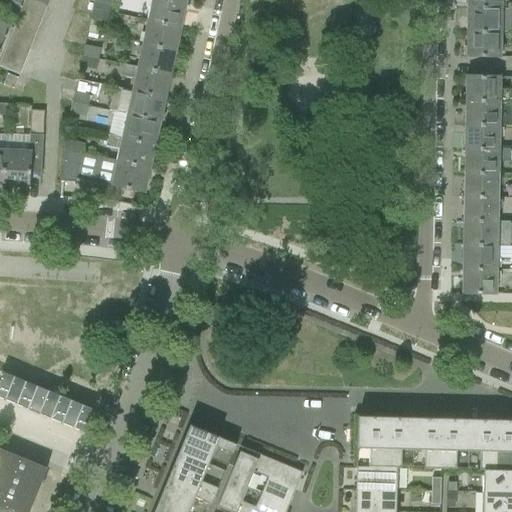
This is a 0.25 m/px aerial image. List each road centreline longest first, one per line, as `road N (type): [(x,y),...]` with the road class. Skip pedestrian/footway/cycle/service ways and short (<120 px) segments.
road 1 (residential): [(419,328),(430,0)]
road 2 (residential): [(91,511),(148,362),(176,242)]
road 3 (residential): [(419,328),(176,242)]
road 4 (residential): [(176,242),(230,0)]
road 5 (residential): [(176,242),(0,221)]
road 6 (residential): [(347,404),(511,410)]
